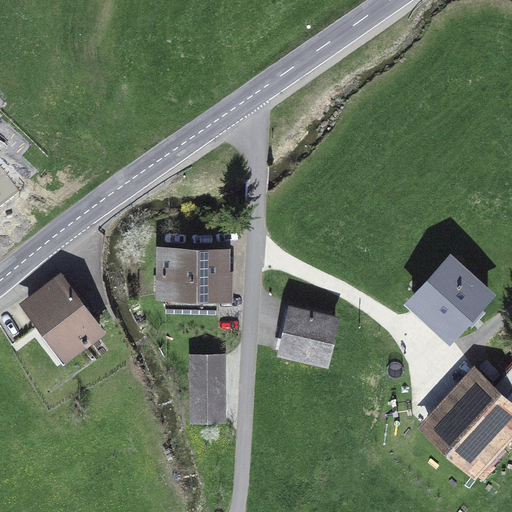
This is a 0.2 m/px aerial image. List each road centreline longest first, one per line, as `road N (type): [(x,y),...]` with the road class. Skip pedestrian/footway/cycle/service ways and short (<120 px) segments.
road 1 (unclassified): [(235,511),(258,160),(232,110)]
road 2 (secondary): [(0,281),(232,110)]
road 3 (secondary): [(232,110),(390,0)]
